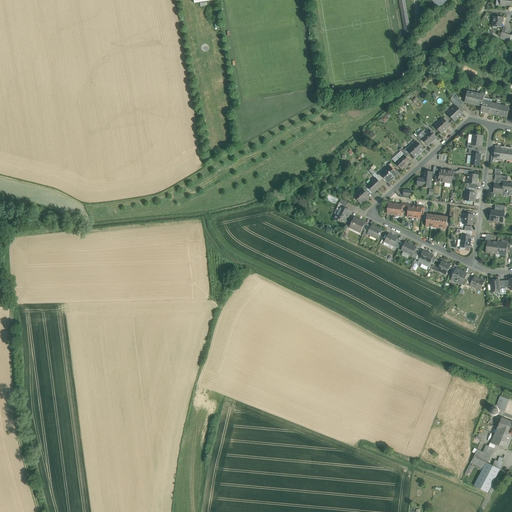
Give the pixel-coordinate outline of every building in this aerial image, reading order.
[(399,0),(405,34),(411,33),(405,0),(399,0)] [(432,0),(439,8),(448,0),(432,0)] [(503,17),(494,17),(493,27),(493,29),(497,29),(497,27),(501,27),(502,22),(503,22),(503,17)] [(511,35),(505,34),(503,40),(509,43),(511,35)] [(477,95),(468,93),(465,102),(474,104),(476,95),(477,95)] [(464,104),(455,94),(452,97),(455,100),(461,106),(464,104)] [(479,96),(476,95),(474,104),(482,106),(483,103),(483,102),(484,98),(485,96),(480,95),(479,96)] [(461,106),(455,100),(453,103),(456,106),(462,113),(465,110),(461,106)] [(487,104),(483,103),(482,106),(481,111),(490,113),(492,104),(487,102),(487,104)] [(501,106),(492,104),(490,113),(498,115),(501,106)] [(456,106),(448,114),(455,121),(463,114),(462,113),(456,106)] [(509,108),(501,106),(498,115),(507,117),(508,114),(509,109),(509,108)] [(443,118),(435,126),(442,134),(447,128),(444,124),(446,122),(443,118)] [(429,129),(426,132),(427,134),(422,139),(423,140),(428,145),(429,146),(437,138),(429,129)] [(483,136),(473,135),(472,143),(471,145),(476,146),(482,146),(483,136)] [(408,149),(407,149),(411,153),(415,158),(424,150),(416,141),(408,149)] [(502,147),(495,146),(494,156),(494,158),(494,161),(500,161),(501,159),(502,147)] [(509,147),(502,147),(501,159),(507,160),(509,147)] [(404,150),(402,148),(399,150),(401,152),(403,154),(404,154),(406,157),(408,155),(404,150)] [(401,152),(392,159),(402,170),(411,162),(406,157),(404,154),(403,154),(401,152)] [(478,154),(472,154),(471,164),(479,166),(481,155),(478,154)] [(381,174),(384,178),(389,183),(398,174),(393,170),(390,166),(389,166),(381,174)] [(447,171),(440,170),(439,182),(445,182),(447,171)] [(433,172),(424,171),(423,178),(418,178),(417,186),(422,187),(431,188),(433,172)] [(453,171),(447,171),(445,182),(452,183),(452,180),(453,171)] [(378,175),(376,173),(373,175),(375,178),(376,178),(379,182),(382,180),(378,175)] [(472,174),(469,173),(469,174),(468,177),(468,178),(467,183),(468,184),(476,185),(477,185),(478,175),(472,174)] [(501,176),(496,175),(494,184),(503,185),(504,182),(504,181),(501,180),(501,176)] [(368,186),(367,186),(369,188),(373,192),(374,193),(382,185),(379,182),(376,178),(375,178),(368,186)] [(503,185),(494,184),(493,193),(503,194),(503,191),(507,192),(507,195),(508,195),(511,195),(511,192),(511,183),(504,182),(503,185)] [(369,198),(361,189),(355,195),(363,203),(369,198)] [(466,192),(465,192),(464,200),(475,202),(476,193),(475,193),(469,192),(466,192)] [(339,205),(341,200),(327,193),(325,198),(339,205)] [(348,203),(341,200),(339,205),(342,207),(346,208),(348,203)] [(390,203),(389,203),(388,210),(387,214),(394,215),(396,204),(390,203)] [(402,205),(396,204),(394,215),(401,216),(401,213),(402,205)] [(346,208),(342,207),(339,205),(335,213),(337,214),(334,220),(341,223),(343,221),(346,222),(351,211),(346,208)] [(495,211),(492,210),(490,221),(503,223),(505,212),(495,211)] [(467,214),(464,214),(464,219),(465,219),(464,224),(473,225),(474,215),(467,214)] [(361,221),(354,218),(351,224),(350,227),(355,229),(355,230),(361,233),(362,230),(365,223),(365,222),(361,220),(361,221)] [(382,230),(372,225),(371,226),(368,233),(367,232),(367,234),(378,239),(382,230)] [(398,238),(389,233),(385,242),(394,246),(398,238)] [(467,236),(462,235),(460,247),(470,248),(471,237),(467,236)] [(417,247),(405,241),(401,251),(412,256),(417,247)] [(492,241),(488,241),(488,242),(486,253),(496,254),(498,242),(492,241)] [(507,244),(498,242),(496,254),(506,255),(507,247),(507,244)] [(434,255),(424,250),(422,254),(420,259),(430,264),(431,262),(434,256),(434,255)] [(433,264),(433,265),(439,268),(442,262),(440,261),(440,262),(435,260),(433,264)] [(450,265),(442,262),(439,268),(438,270),(439,271),(446,274),(450,265)] [(465,272),(456,269),(451,279),(451,281),(457,283),(457,282),(462,284),(465,278),(466,276),(464,275),(465,272)] [(484,282),(474,277),(473,279),(470,285),(480,290),(484,282)] [(499,280),(491,280),(492,292),(500,291),(500,293),(502,294),(506,294),(505,289),(500,289),(499,281),(499,280)] [(510,400),(504,398),(502,402),(503,403),(501,407),(500,410),(505,412),(510,400)] [(499,413),(499,411),(499,409),(498,408),(496,407),(495,407),(493,407),(491,408),(491,409),(490,411),(491,413),(492,414),(493,415),(495,416),(496,415),(498,414),(499,413)] [(511,427),(511,422),(502,418),(498,428),(510,433),(511,427)] [(511,434),(510,433),(498,428),(491,443),(507,450),(511,436),(511,434)] [(486,445),(483,452),(490,456),(494,448),(486,445)] [(483,452),(478,450),(476,454),(471,463),(475,465),(474,466),(482,471),(487,462),(487,463),(490,456),(483,452)] [(487,463),(487,462),(482,471),(474,486),(487,493),(500,469),(496,467),(493,466),(493,465),(487,463)] [(475,465),(471,463),(465,473),(469,475),(474,466),(475,465)]
